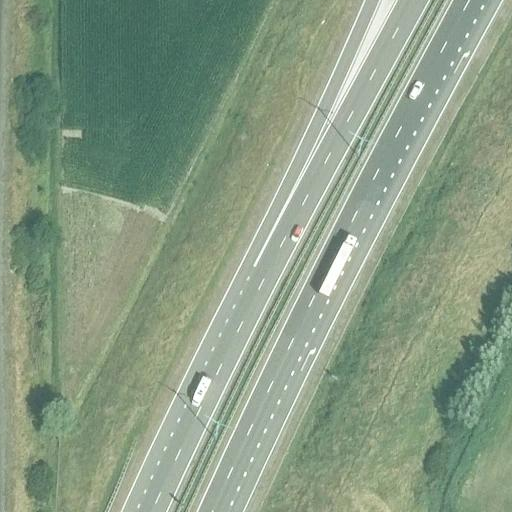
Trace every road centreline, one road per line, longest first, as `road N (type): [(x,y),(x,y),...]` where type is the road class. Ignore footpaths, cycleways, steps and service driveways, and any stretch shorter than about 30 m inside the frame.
road 1 (trunk): [(213,511),(470,0)]
road 2 (trunk): [(414,0),(261,281)]
road 3 (trunk): [(373,0),(303,157),(261,281)]
road 4 (trunk): [(261,281),(154,511)]
